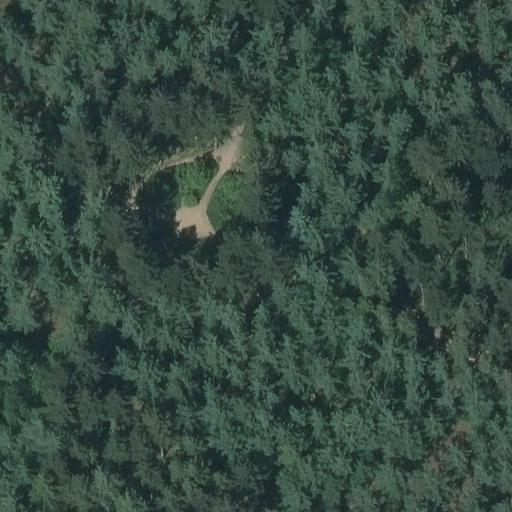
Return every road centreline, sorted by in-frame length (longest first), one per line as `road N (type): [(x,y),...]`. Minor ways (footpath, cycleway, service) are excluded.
road 1 (track): [(269,479),(437,152),(163,0)]
road 2 (track): [(0,337),(269,479)]
road 3 (track): [(511,397),(352,314)]
road 4 (track): [(102,0),(19,154)]
road 5 (track): [(0,509),(85,382)]
